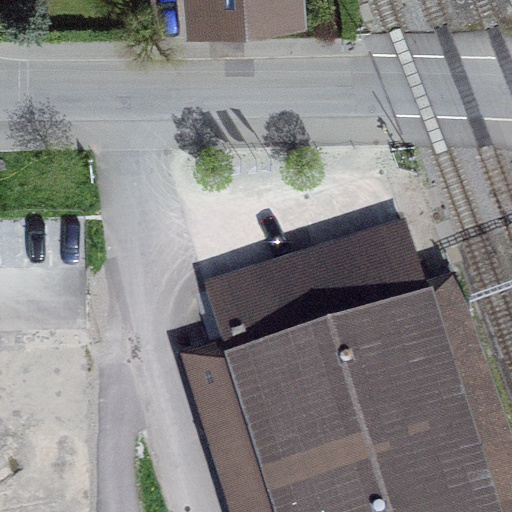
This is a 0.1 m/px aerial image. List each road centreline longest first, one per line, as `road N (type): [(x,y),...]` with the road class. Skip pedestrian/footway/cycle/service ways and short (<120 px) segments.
road 1 (residential): [(187,86),(511,91)]
road 2 (residential): [(0,83),(187,86)]
